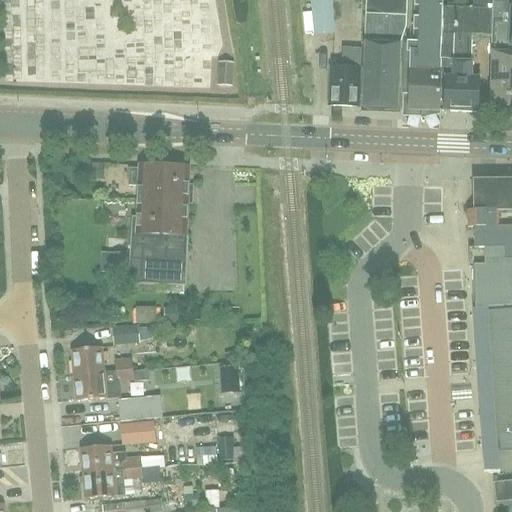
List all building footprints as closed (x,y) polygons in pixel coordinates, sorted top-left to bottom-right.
[(310,0),(314,36),(334,34),(330,0),(310,0)] [(366,0),(363,106),(397,108),(400,46),(405,26),(405,0),(366,0)] [(425,111),(440,113),(441,79),(441,61),(442,7),(441,0),(415,0),(414,44),(411,44),(407,44),(406,54),(410,54),(410,94),(409,94),(408,110),(425,111)] [(441,61),(441,79),(445,79),(444,112),(478,113),(479,79),(471,78),(472,64),(471,64),(472,39),(473,39),(491,39),(492,0),(473,0),(472,0),(457,0),(458,7),(442,7),(441,61)] [(511,0),(492,0),(491,39),(491,54),(492,54),(490,113),(511,113),(511,53),(511,54),(511,46),(511,0)] [(342,49),(341,69),(330,68),(328,107),(358,108),(360,69),(361,50),(342,49)] [(232,87),(233,64),(218,64),(217,86),(232,87)] [(129,285),(156,286),(161,167),(139,166),(139,170),(129,170),(128,187),(138,187),(137,219),(131,219),(129,285)] [(189,168),(161,167),(156,286),(184,287),(188,205),(192,205),(193,186),(188,186),(189,168)] [(473,230),(473,249),(511,248),(511,179),(494,180),(494,181),(473,181),(473,212),(467,212),(466,230),(473,230)] [(475,313),(479,313),(481,313),(491,454),(511,453),(511,248),(473,249),(473,250),(475,313)] [(112,253),(111,274),(125,275),(126,254),(112,253)] [(135,325),(140,325),(156,325),(156,309),(136,309),(135,325)] [(164,310),(164,316),(164,322),(177,321),(176,316),(176,309),(164,310)] [(138,326),(112,329),(113,347),(140,344),(138,326)] [(107,353),(101,354),(101,349),(71,352),(73,378),(103,374),(102,363),(108,362),(107,353)] [(115,373),(133,371),(131,360),(114,362),(115,373)] [(133,371),(115,373),(116,384),(119,384),(134,382),(133,371)] [(76,403),(106,400),(121,399),(119,384),(116,384),(115,373),(103,374),(73,378),(76,403)] [(142,401),(118,403),(120,417),(144,415),(142,401)] [(121,426),(122,447),(155,444),(153,424),(121,426)] [(219,462),(235,461),(233,439),(218,440),(219,462)] [(110,448),(80,451),(83,476),(122,472),(125,472),(142,470),(142,468),(158,466),(157,457),(141,458),(126,460),(125,454),(111,456),(110,448)] [(142,470),(125,472),(126,482),(143,481),(143,485),(161,483),(160,469),(142,470)] [(122,472),(83,476),(85,501),(115,498),(125,497),(122,472)] [(511,482),(494,485),(496,503),(511,501),(511,482)] [(102,511),(162,511),(161,500),(102,507),(102,511)]
